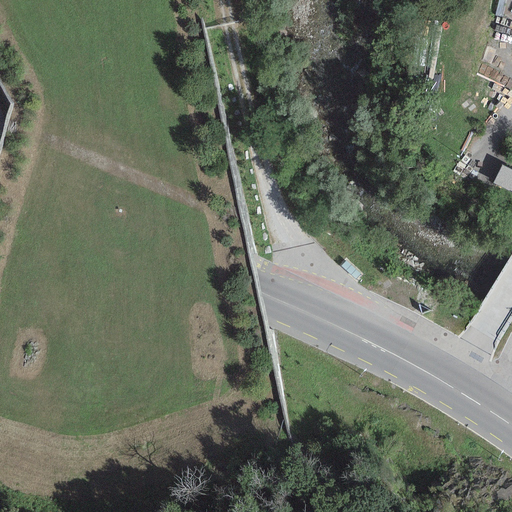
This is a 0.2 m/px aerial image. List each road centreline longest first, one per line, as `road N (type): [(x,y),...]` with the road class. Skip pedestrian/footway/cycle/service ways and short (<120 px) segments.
road 1 (primary): [(511,426),(449,384),(0,177)]
road 2 (track): [(281,306),(220,0)]
